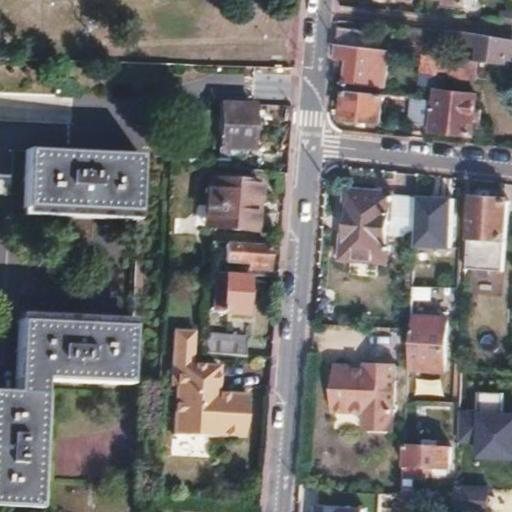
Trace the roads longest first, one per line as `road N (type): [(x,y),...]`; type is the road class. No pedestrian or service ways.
road 1 (residential): [(306,146),(276,511)]
road 2 (unclassified): [(306,146),(511,168)]
road 3 (residential): [(317,0),(306,146)]
